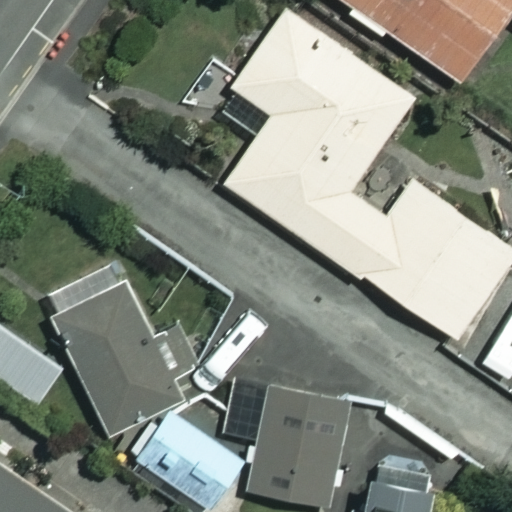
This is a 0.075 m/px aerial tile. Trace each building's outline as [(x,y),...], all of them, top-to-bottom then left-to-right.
[(511,0),(357,0),(470,73),(511,6),(511,0)] [(264,122),(228,178),(471,335),(511,271),(511,235),(417,175),(400,201),(359,175),(418,85),(295,6),(233,102),(264,122)] [(69,298),(121,424),(188,396),(136,270),(69,298)] [(0,312),(0,363),(46,398),(71,366),(0,312)] [(278,382),(256,479),(337,498),(360,401),(278,382)] [(171,410),(145,452),(220,499),(246,457),(171,410)] [(92,511),(0,449),(0,511),(92,511)] [(435,511),(443,463),(384,454),(375,511),(435,511)]
